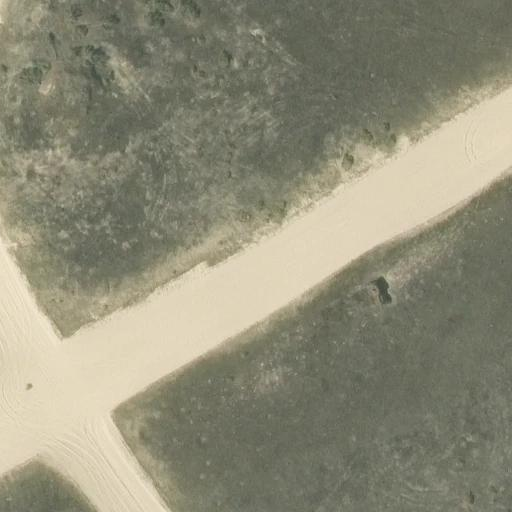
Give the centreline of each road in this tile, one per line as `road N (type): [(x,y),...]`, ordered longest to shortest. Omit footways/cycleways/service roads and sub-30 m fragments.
road 1 (track): [(511,129),(0,443)]
road 2 (track): [(139,511),(0,285)]
